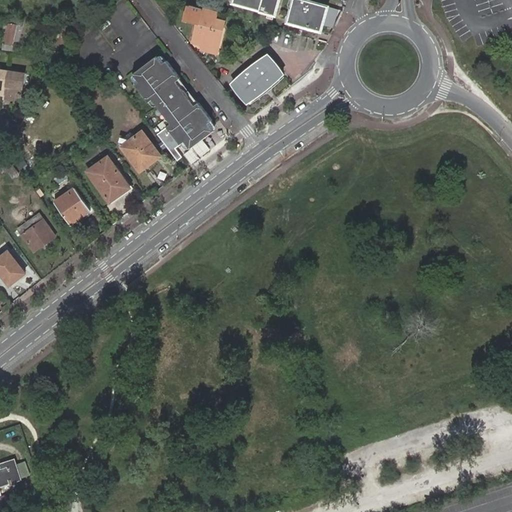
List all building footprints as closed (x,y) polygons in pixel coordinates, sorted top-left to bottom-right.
[(234,0),(234,4),(243,6),(244,2),(261,7),(259,11),(259,12),(275,17),(280,0),(234,0)] [(294,1),(289,20),(319,28),(324,9),(323,8),(324,5),(310,1),(309,5),(294,1)] [(244,2),(243,6),(259,11),(261,7),(244,2)] [(189,6),(185,20),(189,22),(201,25),(204,11),(199,9),(189,6)] [(331,7),(326,25),(332,27),(338,9),(331,7)] [(200,27),(196,42),(205,45),(219,48),(226,23),(217,21),(218,14),(204,11),(201,25),(200,27)] [(4,44),(13,45),(16,26),(8,25),(4,44)] [(13,45),(18,46),(21,27),(16,26),(13,45)] [(205,45),(203,52),(217,55),(219,48),(205,45)] [(197,108),(179,83),(183,80),(183,79),(170,61),(165,65),(159,57),(134,75),(140,83),(136,85),(150,104),(154,101),(172,125),(158,136),(177,161),(182,157),(175,148),(186,141),(210,125),(214,122),(201,104),(197,108)] [(235,84),(249,103),(250,103),(257,97),(267,89),(277,81),(284,76),(286,74),(271,57),(257,68),(259,70),(250,77),(249,74),(235,84)] [(18,72),(7,71),(3,95),(2,99),(10,101),(11,97),(15,97),(21,98),(25,73),(18,72)] [(257,97),(250,103),(252,106),(270,93),(280,85),(286,78),(284,76),(277,81),(267,89),(257,97)] [(201,104),(183,80),(179,83),(197,108),(201,104)] [(186,141),(191,150),(215,132),(210,125),(186,141)] [(90,132),(95,139),(101,135),(96,128),(90,132)] [(160,155),(143,132),(122,147),(140,171),(160,155)] [(119,181),(123,178),(108,156),(88,171),(109,202),(126,191),(119,181)] [(20,158),(14,162),(19,169),(26,165),(20,158)] [(130,188),(123,178),(119,181),(126,191),(130,188)] [(76,214),(87,206),(75,188),(55,202),(71,225),(77,220),(78,217),(76,214)] [(87,206),(76,214),(78,217),(90,208),(87,206)] [(43,221),(23,235),(35,252),(55,237),(43,221)] [(0,273),(8,284),(14,280),(15,282),(26,274),(9,253),(0,259),(0,273)] [(0,464),(0,487),(9,484),(10,487),(12,486),(12,483),(19,481),(13,461),(0,464)] [(16,464),(21,478),(29,476),(24,461),(16,464)]
